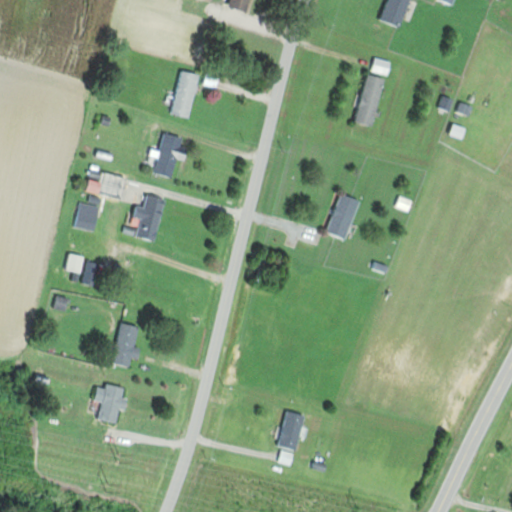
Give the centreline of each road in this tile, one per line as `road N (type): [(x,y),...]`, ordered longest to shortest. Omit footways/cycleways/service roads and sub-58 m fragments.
road 1 (residential): [(167,511),(204,404),(308,0)]
road 2 (primary): [(438,511),(511,366)]
